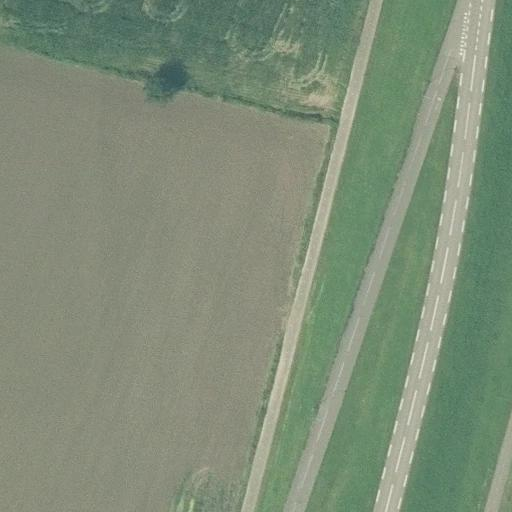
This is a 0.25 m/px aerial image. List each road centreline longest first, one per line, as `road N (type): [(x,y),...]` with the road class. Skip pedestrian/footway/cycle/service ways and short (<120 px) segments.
road 1 (tertiary): [(471,0),(291,511)]
road 2 (secondary): [(381,511),(455,228),(481,0)]
